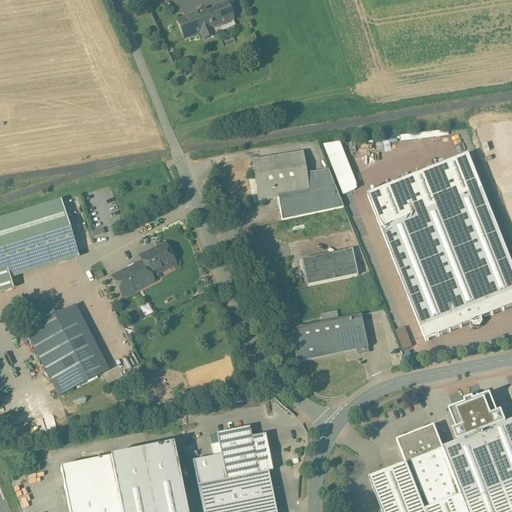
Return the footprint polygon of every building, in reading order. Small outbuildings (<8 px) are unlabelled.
[(212,9),(213,11),(219,25),(220,25),(233,20),(226,4),(212,9)] [(204,10),(178,22),(185,39),(200,33),(204,40),(223,32),(220,25),(219,25),(213,11),(206,14),(204,10)] [(339,141),(324,146),(341,195),(356,190),(339,141)] [(308,194),(307,184),(305,175),(302,154),(252,162),(259,201),(278,199),(288,197),(308,194)] [(368,196),(381,230),(482,189),(468,156),(368,196)] [(308,194),(288,197),(278,199),(282,222),(343,209),(328,171),(305,175),(307,184),(308,194)] [(511,265),(482,189),(381,230),(426,343),(437,338),(432,326),(511,295),(511,297),(511,265)] [(60,203),(0,220),(0,294),(12,290),(7,272),(76,251),(60,203)] [(164,245),(140,258),(142,263),(149,276),(150,278),(175,265),(164,245)] [(351,250),(302,261),(307,288),(358,278),(351,250)] [(131,285),(149,276),(142,263),(135,267),(133,266),(128,269),(127,271),(123,273),(125,276),(130,285),(131,285)] [(114,282),(125,276),(123,273),(112,278),(114,282)] [(134,292),(131,285),(130,285),(125,276),(114,282),(122,298),(134,292)] [(153,284),(150,278),(149,276),(131,285),(134,292),(135,293),(153,284)] [(437,338),(511,308),(511,297),(511,295),(432,326),(437,338)] [(296,305),(287,306),(288,317),(297,316),(296,305)] [(68,311),(25,333),(58,397),(101,375),(68,311)] [(361,317),(290,331),(297,365),(356,353),(356,355),(368,353),(361,317)] [(403,350),(412,347),(405,327),(396,331),(403,350)] [(511,477),(482,490),(462,498),(443,451),(434,427),(397,442),(406,466),(369,480),(381,511),(511,511),(511,390),(511,391),(509,394),(511,401),(511,477)] [(461,406),(445,412),(453,432),(450,433),(454,445),(457,444),(458,446),(468,442),(471,451),(490,444),(487,435),(503,429),(502,427),(490,394),(474,401),(473,398),(460,403),(461,406)] [(229,399),(230,405),(242,403),(241,397),(229,399)] [(457,444),(454,445),(455,446),(443,451),(462,498),(511,477),(511,423),(502,427),(503,429),(487,435),(490,444),(471,451),(468,442),(458,446),(457,444)] [(221,458),(226,482),(268,474),(269,473),(261,438),(251,440),(249,430),(216,437),(221,458)] [(185,511),(172,447),(110,460),(120,511),(185,511)] [(226,482),(221,458),(192,464),(198,488),(226,482)] [(120,511),(110,460),(61,470),(69,511),(120,511)] [(226,482),(198,488),(202,511),(275,511),(268,474),(226,482)]
